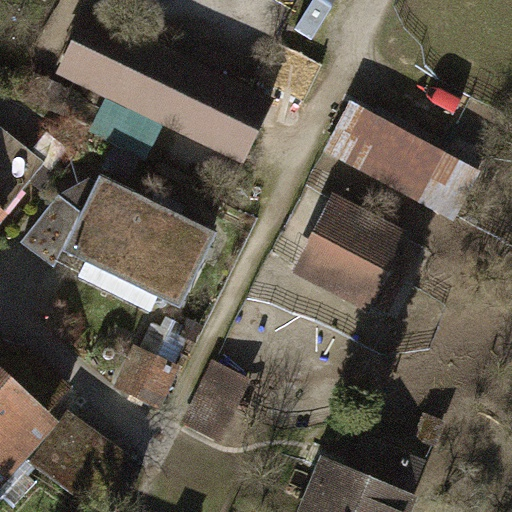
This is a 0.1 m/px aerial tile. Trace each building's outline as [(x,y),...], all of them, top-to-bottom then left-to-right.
[(283,93),(92,13),(64,79),(255,159),(283,93)] [(374,112),(343,166),(419,209),(450,154),(374,112)] [(231,232),(105,169),(66,248),(192,310),(231,232)] [(343,189),(294,280),(386,330),(436,239),(343,189)] [(0,465),(48,414),(45,411),(66,389),(26,350),(0,340),(0,465)] [(174,367),(140,350),(123,386),(157,402),(174,367)] [(246,378),(217,363),(187,421),(217,436),(246,378)] [(131,454),(72,412),(37,460),(95,503),(131,454)] [(360,467),(324,455),(305,511),(419,511),(425,497),(411,493),(425,454),(370,436),(360,467)]
